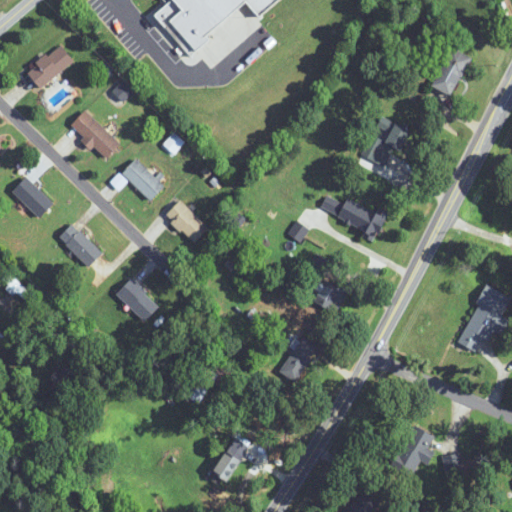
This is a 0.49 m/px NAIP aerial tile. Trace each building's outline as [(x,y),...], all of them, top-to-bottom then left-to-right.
[(188,54),(250,3),(261,16),(280,0),(167,0),(169,2),(155,14),(188,54)] [(75,61),(61,44),(28,72),(41,89),(75,61)] [(471,57),(451,48),(433,87),(454,96),(471,57)] [(122,146),(86,110),(72,125),(107,161),(122,146)] [(392,134),(387,143),(401,151),(412,132),(383,116),(377,126),(392,134)] [(165,187),(137,159),(123,174),(151,201),(165,187)] [(14,191),(41,218),(55,204),(27,177),(14,191)] [(319,212),(377,236),(386,215),(348,199),(346,204),(326,196),(319,212)] [(166,216),(194,244),(209,229),(181,201),(166,216)] [(88,268),(102,256),(76,223),(61,235),(88,268)] [(326,281),(333,263),(315,255),(309,268),(317,271),(311,287),(321,291),(316,302),(338,311),(347,290),(326,281)] [(34,298),(5,270),(0,275),(0,277),(28,305),(34,298)] [(146,322),(161,307),(132,278),(117,294),(146,322)] [(460,343),(484,354),(494,330),(505,334),(511,319),(504,316),(511,297),(511,296),(485,285),(460,343)] [(320,347),(305,336),(280,371),(295,382),(320,347)] [(57,370),(46,386),(62,397),(77,374),(64,365),(59,372),(57,370)] [(421,460),(430,465),(436,454),(428,450),(435,436),(412,424),(391,465),(412,477),(421,460)] [(214,473),(229,482),(250,447),(234,438),(214,473)] [(449,475),(462,471),(457,455),(444,459),(449,475)] [(348,511),(373,511),(379,500),(359,490),(348,511)]
